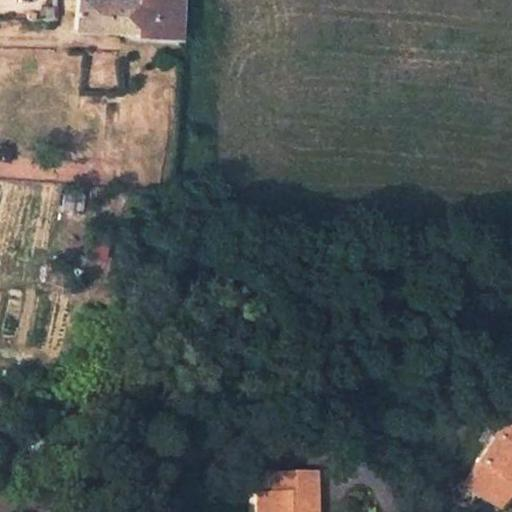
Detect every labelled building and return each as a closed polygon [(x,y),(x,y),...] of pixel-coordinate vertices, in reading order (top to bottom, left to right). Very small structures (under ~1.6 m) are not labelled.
[(155,40),(156,20),(157,0),(79,0),(77,30),(136,35),(136,38),(155,40)] [(511,422),(501,427),(470,471),(497,491),(510,477),(511,478),(511,422)] [(497,491),(470,471),(464,479),(497,503),(511,484),(511,478),(510,477),(497,491)] [(313,475),(281,476),(281,495),(272,495),(257,496),(257,511),(305,511),(306,505),(314,505),(313,475)] [(281,476),(272,475),(272,495),(281,495),(281,476)]
